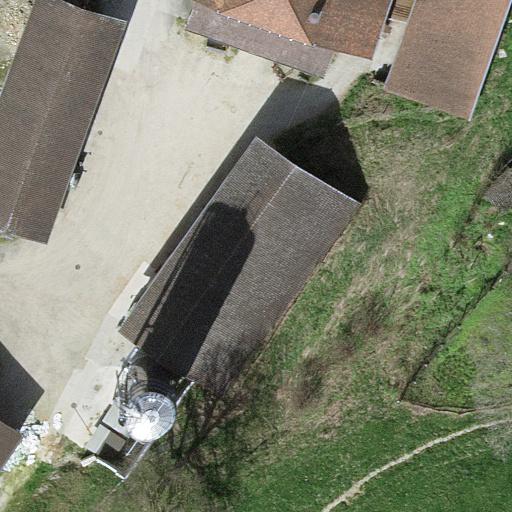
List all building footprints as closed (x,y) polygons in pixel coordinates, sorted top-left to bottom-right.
[(93,0),(21,0),(0,61),(0,216),(34,228),(113,7),(93,0)] [(191,0),(356,62),(379,0),(191,0)] [(404,0),(378,76),(460,104),(495,0),(404,0)] [(280,145),(143,335),(222,392),(359,202),(280,145)] [(0,464),(26,426),(0,408),(0,464)]
